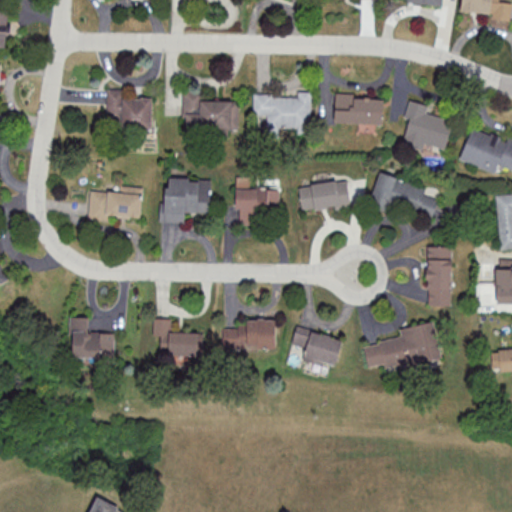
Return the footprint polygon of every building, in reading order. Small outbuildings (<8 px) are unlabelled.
[(0,0),(0,47),(9,48),(11,0),(0,0)] [(511,14),(511,2),(500,1),(500,0),(462,0),(461,13),(511,20),(511,14)] [(153,130),(153,99),(122,99),(122,90),(108,90),(107,122),(122,123),(121,130),(153,130)] [(239,129),(239,101),(201,102),(201,92),(183,92),(183,129),(239,129)] [(385,95),(337,94),(336,122),(384,124),(385,95)] [(312,130),(312,95),(254,95),(254,117),(268,117),(268,130),(312,130)] [(445,154),(455,121),(428,113),(430,105),(413,100),(401,142),(445,154)] [(460,160),(495,173),(498,165),(511,170),(511,140),(473,126),(460,160)] [(380,173),(369,207),(392,214),(395,204),(433,216),(441,192),(380,173)] [(186,213),(210,214),(211,179),(163,178),(162,222),(186,223),(186,213)] [(351,206),(349,180),(300,185),(302,211),(351,206)] [(281,212),(281,189),(237,189),(237,224),(258,224),(258,212),(281,212)] [(90,192),(89,218),(142,220),(143,194),(90,192)] [(511,193),(497,194),(501,250),(511,249),(511,193)] [(428,246),(428,306),(453,306),(453,246),(428,246)] [(511,264),(494,265),(494,304),(511,303),(511,264)] [(72,360),(116,359),(115,333),(92,334),(91,318),(71,318),(72,360)] [(201,358),(202,333),(171,332),(172,320),(158,319),(157,357),(201,358)] [(277,320),(243,320),(243,329),(223,329),(223,350),(277,350),(277,320)] [(401,327),(402,338),(364,344),(368,370),(442,358),(437,321),(401,327)] [(292,347),(305,350),(303,360),(337,368),(343,338),(297,328),(292,347)] [(511,371),(511,348),(492,350),(494,373),(511,371)] [(89,511),(97,498),(119,509),(117,511),(118,511),(89,511)]
